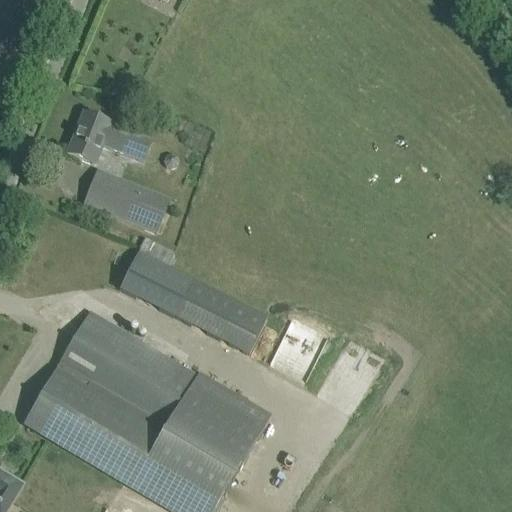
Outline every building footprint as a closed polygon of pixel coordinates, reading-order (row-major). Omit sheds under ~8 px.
[(111,126),(103,123),(84,116),(68,157),(95,168),(103,147),(145,163),(152,145),(110,129),(111,126)] [(177,159),(172,156),(165,158),(164,164),(165,169),(171,172),(177,170),(179,165),(177,159)] [(169,203),(115,182),(97,174),(84,206),(156,236),(169,203)] [(175,256),(146,241),(139,256),(121,291),(177,321),(249,357),(267,321),(196,286),(167,271),(175,256)] [(170,511),(216,511),(270,421),(90,315),(24,426),(170,511)] [(295,318),(271,366),(299,380),(323,332),(295,318)] [(7,511),(23,487),(0,472),(0,511),(7,511)]
